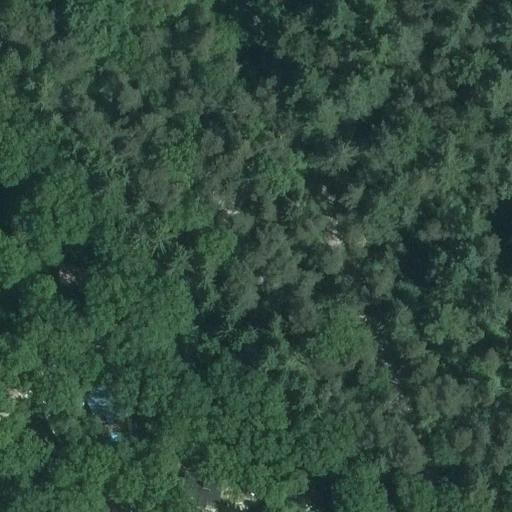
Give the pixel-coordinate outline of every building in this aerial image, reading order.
[(95,293),(98,270),(59,266),(57,279),(51,278),(50,284),(57,285),(56,289),(95,293)] [(179,382),(196,371),(190,361),(181,346),(164,357),(179,382)] [(110,384),(82,400),(101,435),(129,419),(110,384)] [(44,423),(26,432),(43,464),(61,455),(44,423)] [(182,500),(181,507),(185,508),(206,511),(211,477),(201,475),(200,484),(185,482),(182,500)] [(130,511),(131,511),(106,496),(96,511),(130,511)]
